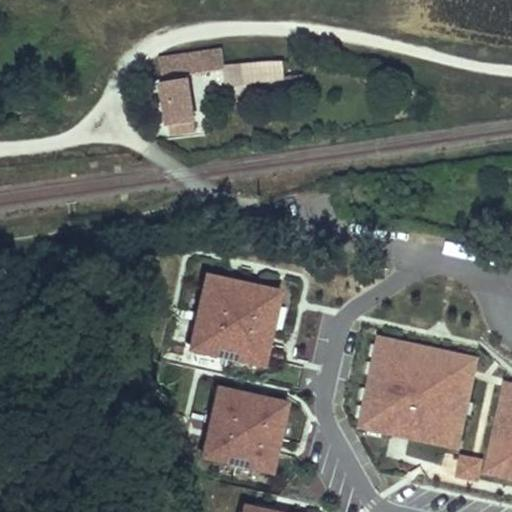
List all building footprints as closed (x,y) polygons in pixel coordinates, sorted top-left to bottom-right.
[(187,77),(221,72),(219,62),(218,51),(159,60),(162,81),(187,77)] [(219,62),(221,72),(225,72),(227,87),(283,79),(280,58),(219,62)] [(368,67),(364,83),(375,86),(379,71),(368,67)] [(187,77),(162,81),(170,135),(195,132),(187,77)] [(202,278),(201,283),(237,291),(239,285),(202,278)] [(273,293),(239,285),(238,287),(237,291),(201,283),(194,317),(198,317),(190,354),(225,361),(226,357),(262,365),(269,330),(265,329),(273,293)] [(277,293),(273,293),(265,329),(269,330),(277,293)] [(198,317),(194,317),(186,353),(190,354),(198,317)] [(377,339),(358,428),(389,435),(391,423),(408,427),(407,430),(458,441),(472,378),(422,367),(426,349),(377,339)] [(475,360),(426,349),(422,367),(472,378),(475,360)] [(226,357),(225,361),(261,369),(262,365),(226,357)] [(511,386),(504,384),(500,402),(511,404),(511,386)] [(210,424),(218,390),(214,389),(207,423),(210,424)] [(207,423),(199,455),(235,463),(234,467),(265,474),(273,440),(276,441),(284,409),(250,401),(251,397),(218,390),(210,424),(207,423)] [(285,405),(251,397),(250,401),(284,409),(285,405)] [(511,404),(500,402),(486,465),(511,470),(511,404)] [(389,435),(456,449),(458,441),(407,430),(408,427),(391,423),(389,435)] [(273,440),(265,474),(269,475),(276,441),(273,440)] [(235,463),(199,455),(198,459),(234,467),(235,463)] [(479,462),(461,459),(457,477),(475,480),(479,462)] [(511,470),(486,465),(484,474),(511,480),(511,470)]
